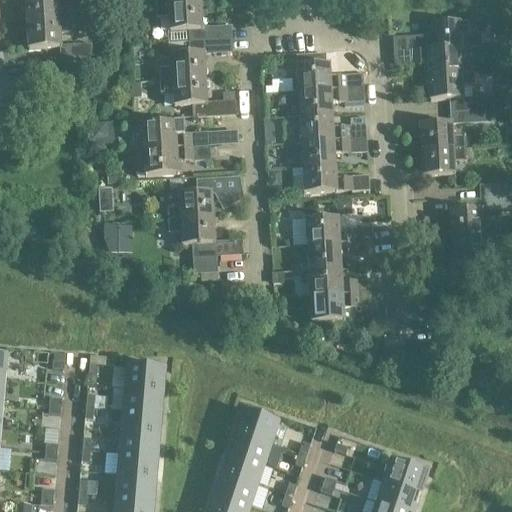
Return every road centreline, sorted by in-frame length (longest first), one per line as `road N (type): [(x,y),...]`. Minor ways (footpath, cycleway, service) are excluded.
road 1 (residential): [(394,342),(389,257),(400,233),(399,189),(384,178),(370,51),(352,38),(287,38)]
road 2 (residential): [(257,307),(246,72),(259,52),(287,38)]
road 3 (residential): [(61,511),(72,356)]
